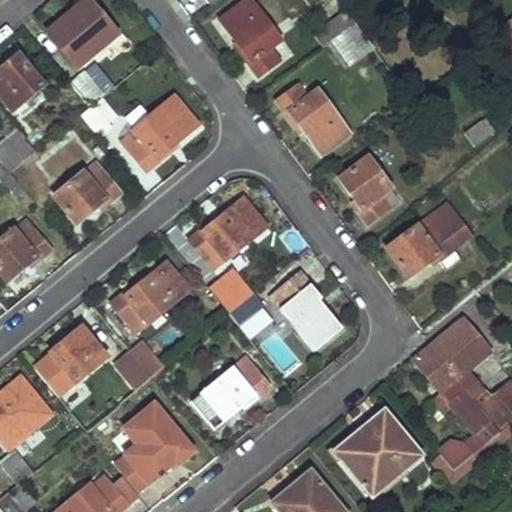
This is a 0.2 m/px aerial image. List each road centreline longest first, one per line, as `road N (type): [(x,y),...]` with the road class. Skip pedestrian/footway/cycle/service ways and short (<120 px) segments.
road 1 (residential): [(196,511),(370,366),(382,339),(370,287),(254,138)]
road 2 (residential): [(254,138),(0,347)]
road 3 (residential): [(254,138),(152,0)]
